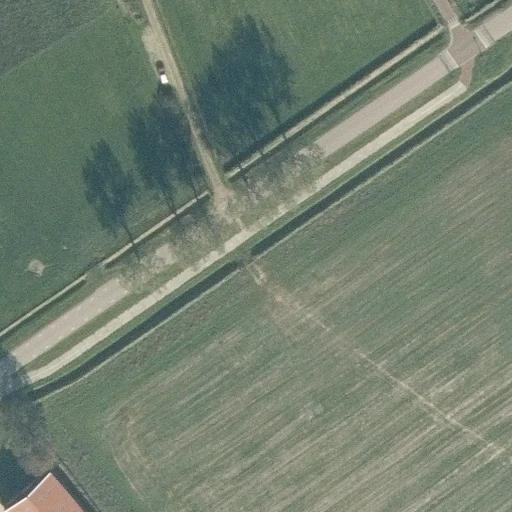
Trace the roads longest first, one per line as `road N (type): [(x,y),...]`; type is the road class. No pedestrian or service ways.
road 1 (tertiary): [(0,370),(464,47)]
road 2 (track): [(230,209),(145,0)]
